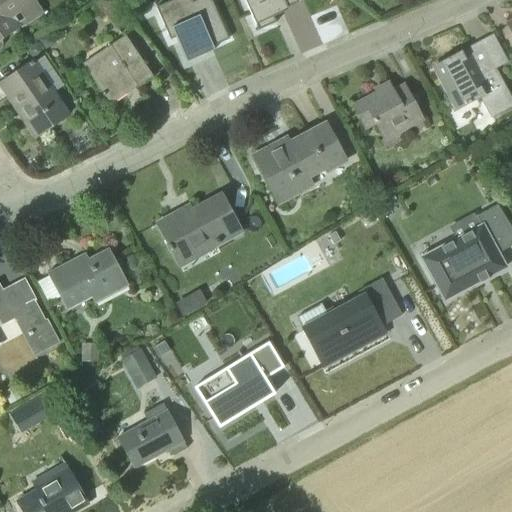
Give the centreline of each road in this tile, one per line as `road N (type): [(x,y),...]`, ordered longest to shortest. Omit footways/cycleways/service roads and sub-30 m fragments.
road 1 (residential): [(21,205),(471,0)]
road 2 (residential): [(194,511),(511,338)]
